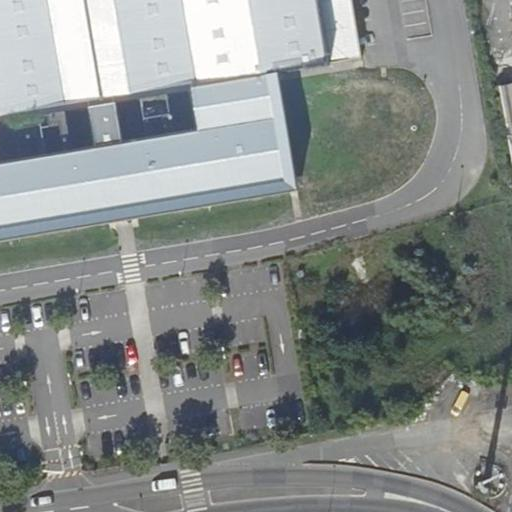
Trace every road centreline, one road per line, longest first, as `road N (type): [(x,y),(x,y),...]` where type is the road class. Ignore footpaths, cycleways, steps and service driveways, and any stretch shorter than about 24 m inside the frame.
road 1 (tertiary): [(399,498),(361,482),(235,474),(0,507)]
road 2 (tertiary): [(248,511),(399,498)]
